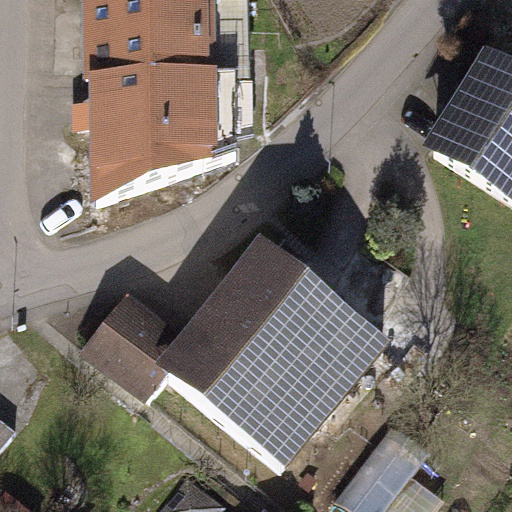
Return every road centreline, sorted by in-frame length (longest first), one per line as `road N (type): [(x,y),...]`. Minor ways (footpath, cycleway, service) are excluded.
road 1 (residential): [(3,292),(186,242),(281,187),(441,0)]
road 2 (residential): [(3,292),(14,0)]
